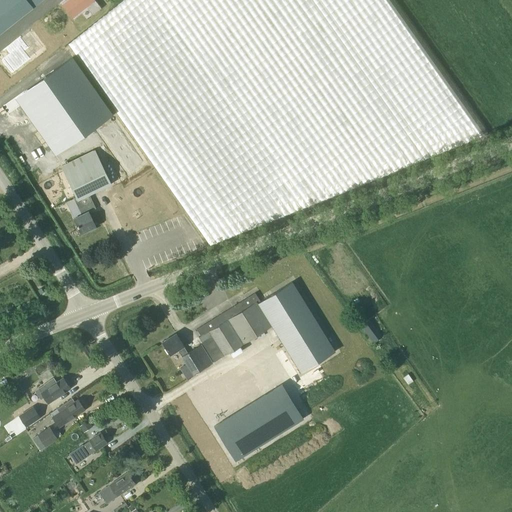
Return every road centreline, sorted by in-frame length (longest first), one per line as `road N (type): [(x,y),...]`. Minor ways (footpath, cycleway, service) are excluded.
road 1 (tertiary): [(85,314),(511,138)]
road 2 (unclassified): [(214,511),(85,314)]
road 3 (unclassified): [(85,314),(0,178)]
